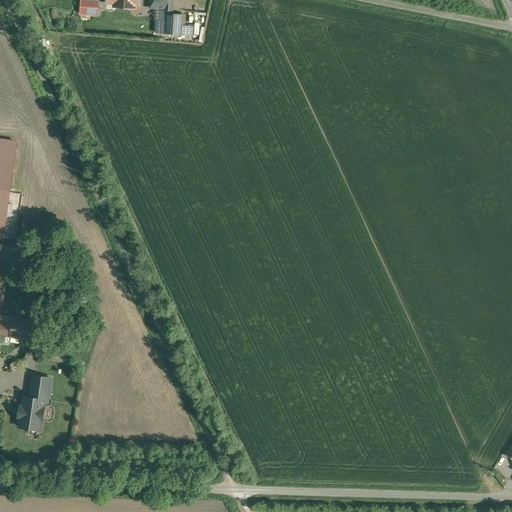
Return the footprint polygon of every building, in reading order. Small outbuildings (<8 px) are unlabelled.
[(106,0),(107,2),(115,3),(114,7),(134,8),(135,5),(139,5),(139,0),(106,0)] [(172,0),(151,0),(151,8),(162,9),(162,6),(165,6),(165,9),(172,10),(172,0)] [(172,10),(165,9),(164,33),(182,35),(183,15),(172,14),(172,10)] [(17,143),(0,140),(0,237),(3,238),(17,143)] [(35,321),(0,316),(0,334),(10,336),(10,337),(33,340),(35,321)] [(10,336),(0,334),(0,343),(7,344),(9,343),(10,337),(10,336)] [(41,342),(33,340),(30,355),(39,356),(41,342)] [(51,378),(34,376),(33,376),(30,398),(44,400),(44,401),(47,401),(51,378)] [(30,398),(23,397),(22,406),(20,406),(20,407),(18,417),(21,417),(19,427),(39,430),(40,430),(42,419),(43,419),(43,418),(44,408),(43,408),(44,401),(44,400),(30,398)]
